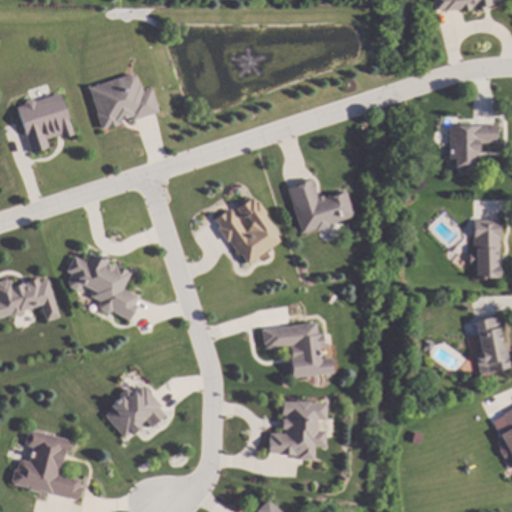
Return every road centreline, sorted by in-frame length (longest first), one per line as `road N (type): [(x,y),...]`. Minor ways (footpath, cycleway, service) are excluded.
road 1 (residential): [(0,224),(466,70),(511,68)]
road 2 (residential): [(145,178),(210,390),(208,468),(195,487),(157,509)]
